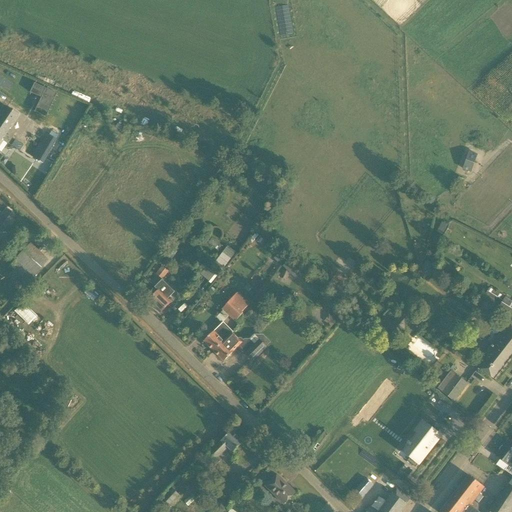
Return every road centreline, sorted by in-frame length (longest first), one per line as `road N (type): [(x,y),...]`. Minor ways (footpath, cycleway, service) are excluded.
road 1 (unclassified): [(350,511),(0,176)]
road 2 (unclassified): [(430,511),(511,396)]
